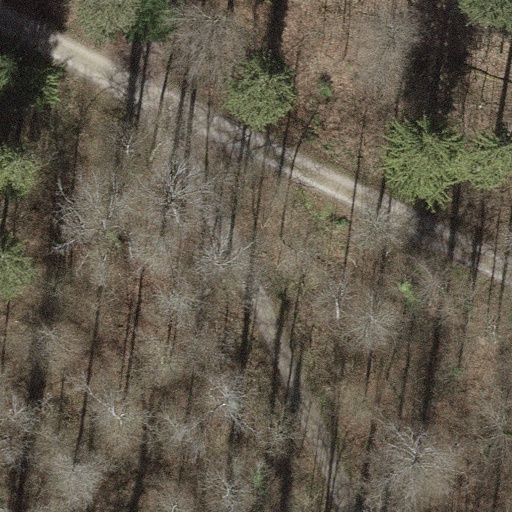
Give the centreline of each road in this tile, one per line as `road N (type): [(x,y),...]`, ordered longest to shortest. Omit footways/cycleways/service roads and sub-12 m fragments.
road 1 (track): [(0,20),(511,274)]
road 2 (track): [(161,102),(278,338),(352,511)]
road 3 (track): [(121,82),(0,344)]
